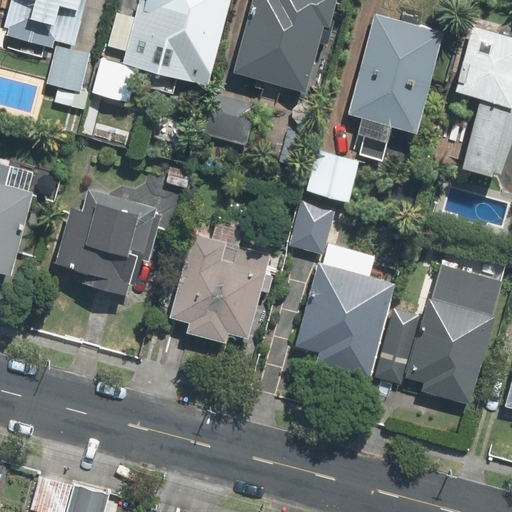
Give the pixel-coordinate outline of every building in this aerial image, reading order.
[(91,0),(18,0),(12,29),(60,40),(52,75),(87,83),(97,43),(82,40),(91,0)] [(144,0),(133,53),(109,48),(102,82),(137,90),(144,56),(221,73),(236,0),(144,0)] [(260,0),(245,59),(324,78),(343,0),(260,0)] [(449,22),(382,5),(356,103),(423,120),(449,22)] [(511,22),(482,17),(474,74),(494,85),(477,148),(511,152),(511,22)] [(259,97),(224,87),(213,124),(249,134),(259,97)] [(364,148),(324,143),(319,181),(360,186),(364,148)] [(34,157),(0,152),(0,251),(20,255),(34,157)] [(96,202),(80,198),(67,250),(152,271),(168,205),(100,188),(96,202)] [(335,202),(305,195),(296,236),(326,242),(335,202)] [(274,254),(199,240),(187,305),(201,308),(198,323),(234,329),(237,317),(261,321),(274,254)] [(444,254),(442,260),(430,311),(397,303),(403,278),(326,259),(307,334),(325,338),(321,355),(377,369),(379,363),(405,370),(431,376),(430,382),(474,393),(505,269),(444,254)] [(45,469),(35,500),(72,511),(106,511),(114,491),(45,469)]
